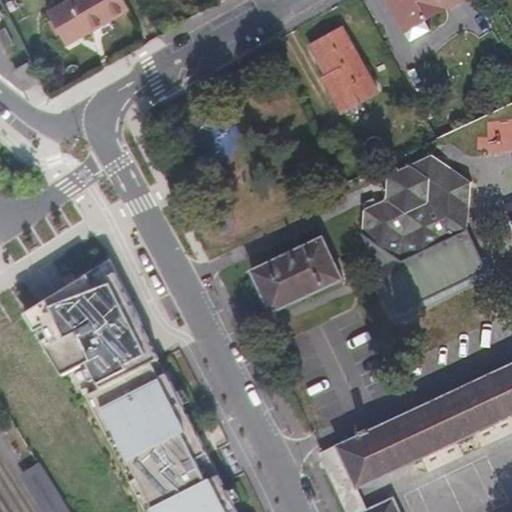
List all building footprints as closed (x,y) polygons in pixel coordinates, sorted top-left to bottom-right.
[(98,21),(100,25),(130,8),(124,0),(72,0),(50,13),(68,44),(91,31),(88,27),(98,21)] [(387,0),(397,15),(402,12),(394,0),(387,0)] [(411,27),(459,0),(394,0),(402,12),(411,27)] [(88,27),(91,31),(100,25),(98,21),(88,27)] [(12,28),(0,32),(0,47),(6,63),(24,56),(12,28)] [(345,112),(379,94),(342,28),(312,44),(329,74),(325,76),(345,112)] [(28,90),(42,81),(32,62),(17,71),(28,90)] [(386,198),(364,209),(363,232),(387,248),(403,260),(411,256),(468,230),(470,206),(473,181),(432,155),(388,176),(386,198)] [(511,202),(506,206),(511,218),(511,365),(438,399),(322,453),(350,511),(401,511),(394,498),(368,511),(357,488),(511,414),(511,202)] [(343,279),(324,237),(254,271),(273,313),(343,279)] [(240,511),(215,460),(143,316),(112,255),(26,308),(67,374),(79,366),(92,385),(86,389),(152,511),(240,511)]
